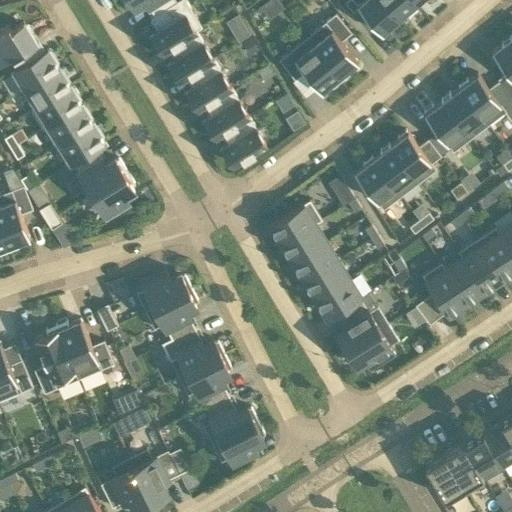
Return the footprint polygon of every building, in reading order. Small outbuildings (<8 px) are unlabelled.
[(129,0),(131,3),(133,1),(135,4),(140,0),(145,0),(154,13),(174,0),(129,0)] [(162,49),(168,45),(196,28),(202,25),(186,0),(174,0),(154,13),(150,15),(158,28),(150,34),(157,45),(159,44),(162,49)] [(264,0),(261,3),(270,16),(285,5),(281,0),(264,0)] [(384,0),(345,0),(344,1),(352,10),(358,5),(381,31),(391,23),(392,25),(400,18),(399,16),(384,0)] [(384,0),(399,16),(407,9),(408,11),(417,3),(415,2),(412,0),(384,0)] [(336,11),(307,33),(340,75),(349,68),(348,68),(358,60),(342,39),(352,31),(336,11)] [(8,23),(0,28),(0,59),(12,52),(16,58),(20,63),(41,50),(38,45),(23,21),(11,28),(8,23)] [(244,24),(232,31),(237,39),(249,32),(244,24)] [(180,77),(186,73),(213,56),(196,28),(168,45),(176,57),(167,62),(174,74),(177,72),(180,77)] [(331,82),(340,75),(307,33),(278,56),(294,76),(304,68),(320,89),(330,81),(331,82)] [(511,96),(511,36),(510,33),(501,40),(502,41),(492,49),(507,69),(497,77),(499,79),(511,96)] [(250,36),(243,40),(251,52),(258,48),(250,36)] [(20,63),(10,69),(22,89),(59,65),(47,46),(41,50),(20,63)] [(197,105),(203,102),(231,85),(213,56),(186,73),(193,85),(185,90),(192,102),(194,101),(197,105)] [(267,61),(257,68),(263,78),(273,71),(267,61)] [(59,65),(22,89),(32,106),(33,107),(70,84),(59,65)] [(467,76),(458,83),(459,85),(459,84),(488,122),(505,109),(511,119),(511,118),(511,96),(499,79),(489,86),(477,71),(468,78),(467,76)] [(32,106),(30,107),(43,127),(45,126),(44,125),(82,102),(70,84),(33,107),(32,106)] [(470,135),(488,122),(459,84),(459,85),(451,91),(449,89),(440,96),(441,98),(442,97),(470,135)] [(215,134),(221,130),(248,112),(231,85),(203,102),(210,113),(202,118),(209,130),(212,129),(215,134)] [(288,91),(276,98),(284,110),(295,103),(288,91)] [(432,102),(423,109),(438,129),(428,136),(441,153),(451,146),(452,149),(470,135),(442,97),(441,98),(433,104),(432,102)] [(82,102),(44,125),(45,126),(56,144),(93,121),(82,102)] [(266,141),(248,112),(221,130),(228,141),(220,147),(227,158),(229,157),(232,162),(266,141)] [(93,121),(56,144),(67,163),(73,160),(95,146),(105,140),(93,121)] [(389,142),(418,180),(436,167),(431,160),(441,153),(428,136),(418,143),(407,129),(406,128),(397,134),(398,136),(390,142),(389,142)] [(4,136),(11,146),(18,142),(11,132),(4,136)] [(381,149),(372,155),(372,156),(401,193),(418,180),(389,142),(390,142),(389,141),(380,147),(381,149)] [(24,152),(18,142),(11,146),(17,156),(24,152)] [(95,146),(73,160),(81,174),(79,175),(89,192),(126,169),(118,156),(116,157),(114,155),(105,161),(95,146)] [(383,207),(401,193),(372,156),(372,155),(371,154),(362,160),(364,162),(354,169),(383,207)] [(507,168),(511,164),(511,154),(502,161),(507,168)] [(440,174),(461,195),(479,176),(471,168),(464,176),(451,163),(440,174)] [(126,169),(89,192),(100,209),(102,207),(107,215),(120,207),(118,204),(128,198),(124,192),(134,186),(132,183),(134,182),(126,169)] [(20,177),(27,187),(34,183),(27,172),(20,177)] [(503,178),(494,186),(499,192),(509,185),(503,178)] [(24,183),(0,191),(0,223),(8,245),(18,242),(18,240),(30,236),(20,211),(32,207),(24,183)] [(499,192),(494,186),(484,193),(489,200),(499,192)] [(349,187),(337,194),(343,203),(355,195),(349,187)] [(355,196),(348,200),(354,210),(361,206),(355,196)] [(310,197),(270,221),(282,241),(315,220),(316,221),(322,217),(310,197)] [(39,207),(45,217),(55,210),(49,200),(39,207)] [(459,212),(464,218),(474,211),(469,204),(459,212)] [(62,220),(55,210),(45,217),(51,226),(62,220)] [(419,217),(423,223),(433,216),(428,210),(419,217)] [(450,219),(455,225),(464,218),(459,212),(450,219)] [(423,223),(419,217),(409,224),(414,231),(423,223)] [(315,220),(282,241),(293,259),(327,238),(316,221),(315,220)] [(511,220),(499,229),(498,230),(511,251),(511,220)] [(371,222),(365,226),(371,236),(378,232),(371,222)] [(0,248),(8,245),(0,223),(0,248)] [(502,275),(511,267),(511,251),(498,230),(499,229),(495,223),(476,236),(502,275)] [(421,233),(426,239),(436,232),(431,225),(421,233)] [(378,232),(371,236),(377,247),(384,242),(378,232)] [(502,275),(476,236),(457,248),(461,254),(462,254),(484,287),(502,275)] [(327,238),(293,259),(305,277),(338,257),(327,238)] [(444,266),(466,299),(484,287),(462,254),(461,254),(445,265),(444,266)] [(399,255),(393,259),(399,269),(406,265),(399,255)] [(338,257),(305,277),(316,296),(350,275),(338,257)] [(444,266),(445,265),(441,259),(421,272),(433,290),(425,295),(439,314),(446,309),(447,311),(466,299),(444,266)] [(402,282),(412,276),(405,266),(396,272),(402,282)] [(145,308),(191,285),(184,272),(182,273),(180,270),(170,275),(167,269),(143,281),(146,286),(136,290),(145,308)] [(350,275),(316,296),(328,315),(338,309),(358,297),(362,294),(350,275)] [(198,299),(191,285),(145,308),(154,326),(163,321),(171,336),(171,337),(195,325),(186,308),(197,303),(195,300),(198,299)] [(439,314),(425,295),(415,302),(429,321),(439,314)] [(345,347),(387,320),(377,304),(367,310),(358,297),(338,309),(347,324),(337,330),(339,333),(337,334),(345,347)] [(107,301),(96,306),(107,327),(118,322),(107,301)] [(56,322),(79,376),(114,361),(104,337),(92,342),(80,316),(68,321),(67,318),(56,322)] [(387,320),(345,347),(353,360),(355,359),(357,361),(366,356),(370,362),(379,356),(382,359),(395,351),(390,343),(398,337),(387,320)] [(44,391),(79,376),(56,322),(46,327),(47,330),(34,335),(46,362),(34,367),(44,391)] [(161,341),(179,375),(224,352),(217,338),(215,340),(213,337),(203,342),(195,325),(171,337),(171,336),(161,341)] [(0,397),(33,384),(23,360),(11,365),(0,339),(0,397)] [(130,343),(120,347),(125,359),(135,355),(130,343)] [(231,365),(224,352),(179,375),(188,392),(196,388),(204,403),(228,391),(220,375),(230,370),(229,367),(231,365)] [(136,387),(112,397),(118,412),(142,402),(136,387)] [(237,408),(228,391),(204,403),(212,419),(203,424),(212,441),(258,418),(251,405),(248,406),(247,403),(237,408)] [(144,403),(133,409),(140,423),(151,417),(144,403)] [(511,412),(501,419),(511,438),(511,412)] [(264,432),(258,418),(212,441),(221,459),(230,454),(234,463),(248,456),(246,452),(256,447),(253,441),(263,436),(262,433),(264,432)] [(511,454),(511,438),(501,419),(482,430),(501,462),(502,461),(511,454)] [(501,462),(482,430),(464,441),(463,439),(462,439),(482,473),(484,477),(504,465),(502,461),(501,462)] [(482,473),(462,439),(444,450),(464,484),(464,483),(482,473)] [(180,445),(169,450),(179,471),(190,466),(180,445)] [(162,480),(179,471),(169,450),(168,447),(151,455),(147,446),(129,455),(152,501),(166,494),(164,491),(167,490),(162,480)] [(464,484),(444,450),(424,462),(447,499),(467,487),(464,483),(464,484)] [(43,457),(46,464),(57,459),(54,452),(43,457)] [(138,507),(152,501),(129,455),(112,464),(116,473),(100,481),(112,505),(129,496),(134,506),(137,505),(138,507)] [(46,464),(43,457),(32,462),(35,469),(46,464)] [(4,475),(7,483),(18,477),(15,470),(4,475)] [(65,495),(75,511),(101,511),(85,484),(65,495)] [(75,511),(65,495),(47,507),(50,511),(75,511)] [(503,508),(505,511),(511,511),(511,503),(503,508)]
